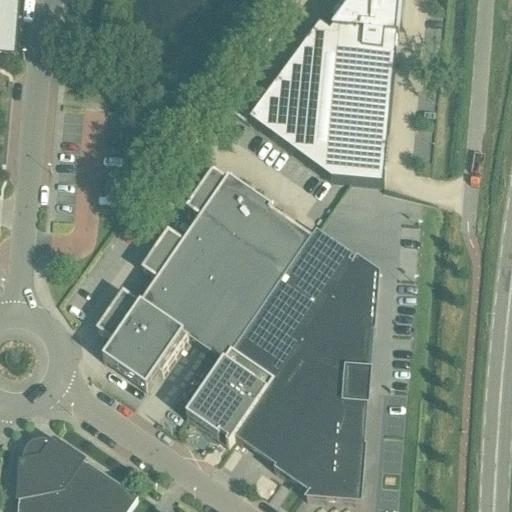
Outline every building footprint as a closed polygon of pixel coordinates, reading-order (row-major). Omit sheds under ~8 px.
[(0,0),(0,21),(19,24),(21,0),(0,0)] [(402,0),(358,0),(333,36),(331,39),(321,31),(250,127),(332,187),(384,192),(397,56),(402,0)] [(227,187),(213,177),(188,214),(202,224),(184,249),(169,238),(143,276),(159,286),(142,311),(124,299),(98,337),(116,349),(104,367),(147,396),(159,378),(163,381),(188,344),(224,369),(187,423),(219,445),(221,442),(229,448),(227,451),(229,453),(235,445),(235,446),(276,387),(234,359),(312,245),(270,216),(272,213),(229,184),(227,187)] [(354,271),(350,268),(353,263),(317,239),(312,245),(234,359),(276,387),(235,446),(276,474),(274,476),(310,501),(307,505),(361,510),(379,281),(358,266),(354,271)] [(20,506),(20,511),(133,511),(139,504),(85,468),(86,467),(55,446),(53,448),(50,447),(46,446),(41,446),(37,447),(29,452),(27,455),(25,460),(24,464),(25,467),(22,468),(19,506),(20,506)]
